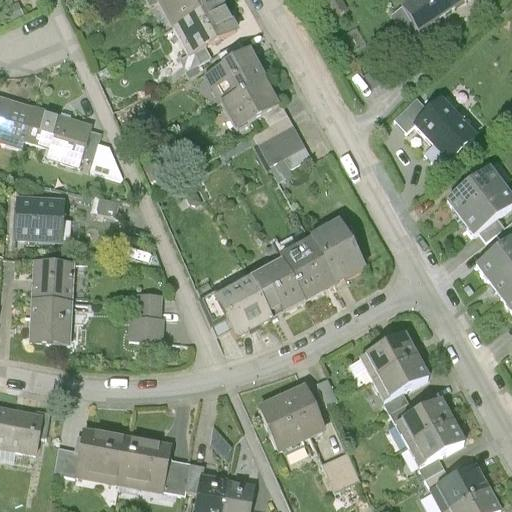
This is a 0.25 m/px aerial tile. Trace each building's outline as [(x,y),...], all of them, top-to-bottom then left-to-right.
[(173,0),(157,9),(175,42),(227,13),(220,0),(173,0)] [(484,0),(425,0),(399,17),(417,44),(484,0)] [(245,46),(227,13),(175,42),(193,74),(245,46)] [(221,112),(266,87),(250,59),(206,83),(221,112)] [(266,133),(287,121),(280,109),(278,110),(266,87),(221,112),(235,137),(261,123),(266,133)] [(0,148),(20,154),(22,148),(33,111),(0,101),(0,148)] [(484,146),(447,105),(411,137),(448,178),(484,146)] [(93,129),(33,111),(22,148),(48,156),(45,164),(78,174),(82,162),(93,165),(89,176),(121,186),(122,183),(109,152),(98,149),(101,138),(91,135),(93,129)] [(287,121),(266,133),(251,141),(269,173),(283,165),(289,176),(310,164),(287,121)] [(289,176),(283,165),(269,173),(277,188),(292,181),(289,176)] [(448,215),(462,232),(508,196),(495,179),(448,215)] [(511,201),(508,196),(462,232),(477,252),(511,224),(511,201)] [(65,206),(15,205),(14,248),(64,249),(65,206)] [(367,279),(341,235),(311,252),(337,296),(367,279)] [(511,244),(474,274),(490,295),(511,277),(511,244)] [(308,314),(337,296),(311,252),(282,269),(308,314)] [(274,333),(308,314),(282,269),(248,289),(274,333)] [(32,271),(30,312),(72,313),(74,272),(32,271)] [(511,277),(490,295),(505,315),(511,309),(511,277)] [(235,356),(274,333),(248,289),(209,312),(235,356)] [(165,303),(133,302),(131,351),(163,352),(165,303)] [(70,355),(72,313),(30,312),(29,353),(70,355)] [(356,368),(372,395),(420,367),(404,340),(356,368)] [(436,394),(420,367),(372,395),(388,422),(436,394)] [(315,390),(325,411),(338,405),(327,384),(315,390)] [(329,440),(308,393),(254,417),(275,464),(329,440)] [(391,432),(408,462),(460,433),(443,403),(391,432)] [(44,423),(0,415),(0,465),(38,472),(44,423)] [(75,486),(117,493),(126,440),(83,433),(79,456),(57,453),(53,479),(75,482),(75,486)] [(231,452),(212,433),(210,450),(227,468),(231,452)] [(477,462),(460,433),(408,462),(425,492),(477,462)] [(169,447),(126,440),(117,493),(160,500),(161,498),(184,501),(185,495),(189,469),(166,465),(169,447)] [(322,467),(334,495),(360,484),(348,456),(322,467)] [(197,511),(225,511),(229,486),(203,482),(204,472),(189,469),(185,495),(200,498),(197,511)] [(427,498),(435,511),(470,511),(495,498),(478,469),(427,498)] [(251,511),(255,491),(229,486),(225,511),(251,511)] [(503,511),(495,498),(470,511),(503,511)]
